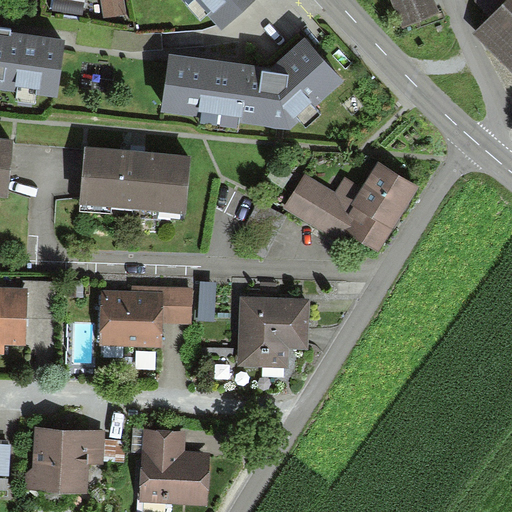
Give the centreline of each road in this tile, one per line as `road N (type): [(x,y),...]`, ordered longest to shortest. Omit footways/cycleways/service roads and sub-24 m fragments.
road 1 (residential): [(472,138),(236,511)]
road 2 (tertiary): [(472,138),(333,0)]
road 3 (residential): [(454,0),(501,127),(486,151)]
